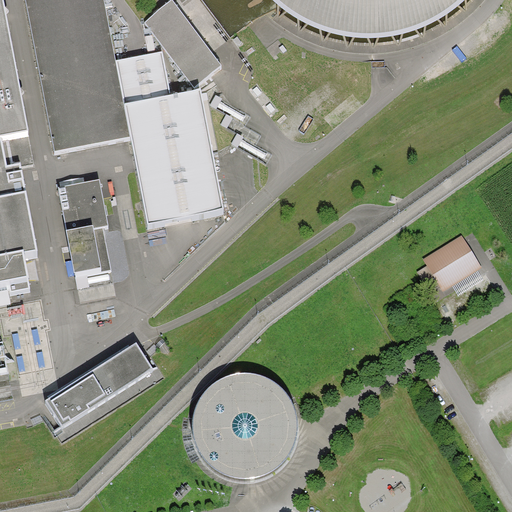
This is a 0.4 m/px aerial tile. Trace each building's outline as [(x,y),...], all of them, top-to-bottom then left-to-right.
[(0,0),(0,288),(28,283),(24,260),(38,257),(22,172),(35,170),(2,0),(0,0)] [(104,0),(27,0),(55,153),(130,139),(116,59),(104,0)] [(279,20),(296,31),(314,39),(332,45),(352,48),(371,49),(390,47),(409,43),(427,36),(444,27),(460,16),(474,2),(475,0),(258,0),(264,7),(279,20)] [(172,2),(145,23),(195,88),(223,67),(172,2)] [(159,51),(116,59),(130,139),(148,227),(219,213),(196,89),(167,95),(159,51)] [(99,180),(59,189),(67,233),(76,278),(112,271),(104,229),(109,228),(99,180)] [(459,238),(423,261),(426,266),(437,283),(442,291),(478,268),(459,238)] [(428,289),(437,283),(426,266),(417,272),(428,289)] [(455,290),(459,297),(476,287),(471,280),(455,290)] [(64,427),(152,370),(136,344),(47,401),(64,427)] [(209,387),(194,409),(191,430),(197,454),(210,470),(228,480),(249,483),(268,478),(285,466),(294,453),(300,435),(299,415),(293,401),(283,388),(266,377),(243,373),(222,378),(209,387)]
